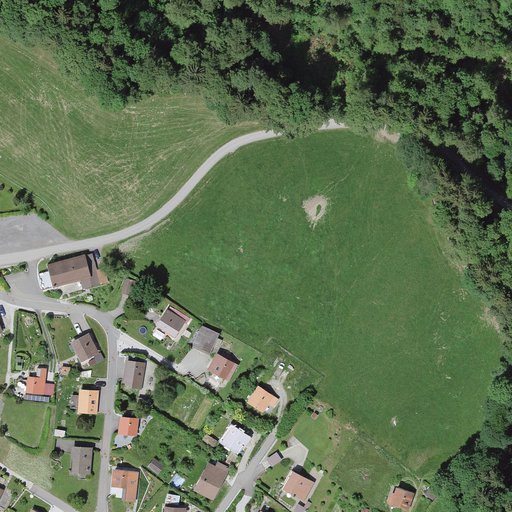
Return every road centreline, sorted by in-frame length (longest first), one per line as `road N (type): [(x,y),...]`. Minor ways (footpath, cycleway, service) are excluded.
road 1 (residential): [(0,260),(112,237),(149,221),(247,137),(347,123),(388,126)]
road 2 (residential): [(107,323),(113,359),(101,511)]
road 3 (residential): [(511,207),(452,154),(388,126)]
